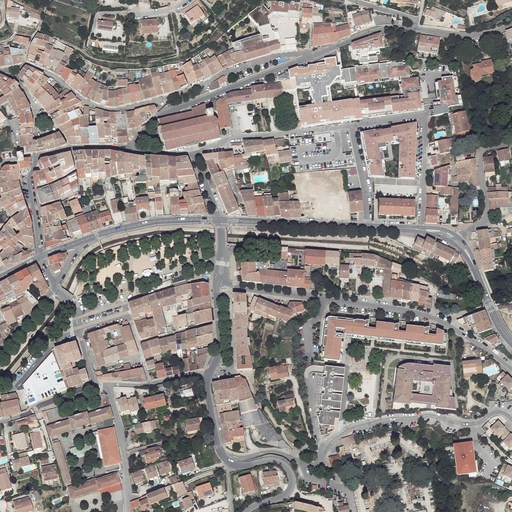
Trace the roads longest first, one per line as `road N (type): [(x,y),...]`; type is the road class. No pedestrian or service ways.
road 1 (unclassified): [(195,157),(234,138),(423,117),(420,227)]
road 2 (residential): [(318,55),(228,71),(122,110),(97,107),(25,64),(0,71)]
road 3 (residential): [(217,280),(411,311),(481,340),(511,365)]
road 4 (tertiary): [(318,55),(164,113),(137,137),(135,150)]
road 5 (primary): [(420,227),(217,219)]
road 6 (residential): [(460,424),(433,415),(377,421),(327,443),(321,455)]
road 7 (primary): [(217,219),(130,227),(79,244)]
road 8 (residential): [(107,384),(122,443),(126,511)]
road 9 (residential): [(511,143),(483,151),(486,215),(460,239)]
road 10 (tertiary): [(229,462),(272,463),(289,478),(286,491),(245,511)]
